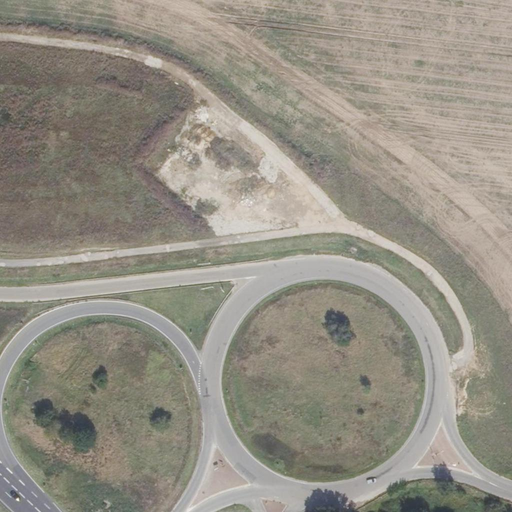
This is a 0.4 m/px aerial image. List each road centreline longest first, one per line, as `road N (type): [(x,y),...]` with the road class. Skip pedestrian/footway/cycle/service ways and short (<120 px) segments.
road 1 (track): [(0,263),(353,233),(393,250),(450,306),(464,334),(463,360),(434,377)]
road 2 (track): [(353,233),(180,75),(148,60),(0,37)]
road 3 (trunk): [(0,374),(19,341),(49,318),(89,307),(132,310),(171,330),(193,358),(204,395)]
road 4 (trunk): [(271,269),(0,293)]
road 5 (secondary): [(271,269),(221,326),(205,381)]
road 6 (secondary): [(388,280),(494,263),(511,271)]
